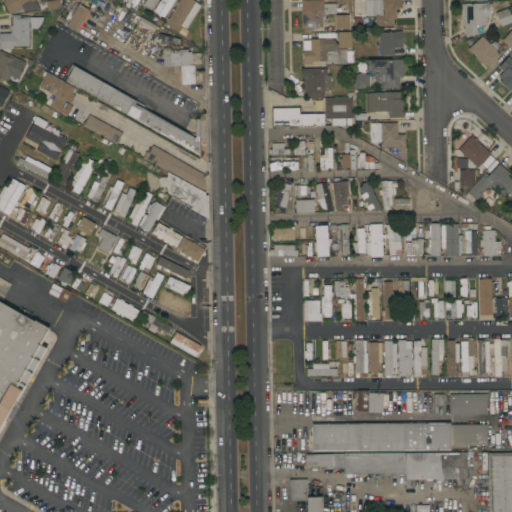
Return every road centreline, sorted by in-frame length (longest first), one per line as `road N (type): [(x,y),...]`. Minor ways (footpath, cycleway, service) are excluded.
road 1 (primary): [(260,511),(247,0)]
road 2 (primary): [(219,0),(229,511)]
road 3 (residential): [(428,0),(437,181)]
